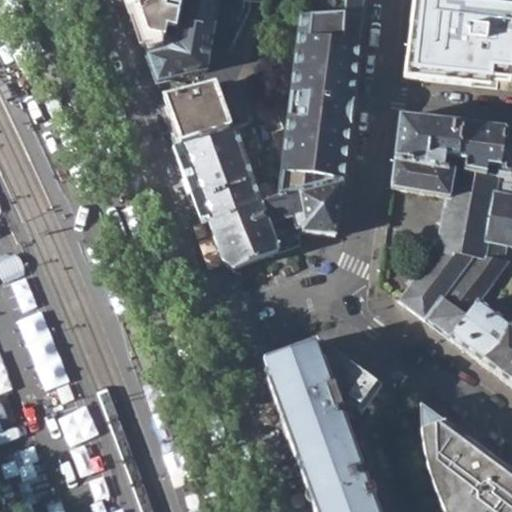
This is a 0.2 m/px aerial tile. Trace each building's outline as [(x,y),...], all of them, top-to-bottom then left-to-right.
[(126,0),(147,57),(165,50),(166,41),(172,40),(181,0),(126,0)] [(206,73),(218,0),(181,0),(172,40),(166,41),(165,50),(147,57),(156,84),(206,73)] [(343,0),(343,20),(340,44),(357,47),(362,0),(343,0)] [(413,0),(403,79),(450,84),(472,78),(490,79),(491,58),(511,60),(511,59),(511,11),(500,10),(501,0),(413,0)] [(301,21),(269,198),(274,197),(283,193),(307,183),(309,188),(340,188),(357,47),(340,44),(343,20),(301,21)] [(509,81),(511,60),(491,58),(490,79),(509,81)] [(471,87),(472,78),(450,84),(471,87)] [(163,100),(179,146),(247,125),(239,96),(236,85),(230,82),(163,100)] [(6,85),(0,87),(0,89),(6,101),(13,98),(6,85)] [(399,119),(394,163),(438,170),(440,156),(456,158),(459,126),(399,119)] [(179,146),(207,222),(267,199),(264,188),(254,189),(240,154),(244,152),(240,131),(248,130),(247,125),(179,146)] [(511,131),(459,126),(456,158),(455,162),(461,163),(459,174),(483,178),(484,169),(497,171),(496,180),(511,182),(511,131)] [(438,170),(453,173),(455,162),(456,158),(440,156),(438,170)] [(502,380),(511,387),(511,332),(475,306),(465,319),(441,302),(472,260),(483,262),(502,264),(505,249),(511,249),(511,182),(496,180),(483,178),(459,174),(453,173),(438,170),(394,163),(390,192),(444,201),(435,255),(397,302),(502,380)] [(334,238),(340,188),(309,188),(307,183),(283,193),(298,228),(297,235),(300,236),(334,238)] [(269,198),(267,199),(207,222),(222,262),(231,272),(256,263),(299,247),(300,236),(297,235),(298,228),(283,193),(274,197),(269,198)] [(441,302),(465,319),(475,306),(506,265),(502,264),(483,262),(472,260),(441,302)] [(374,511),(369,497),(372,496),(369,486),(365,487),(337,414),(349,409),(356,415),(375,387),(318,345),(259,364),(313,511),(374,511)] [(415,406),(414,433),(440,423),(415,406)] [(511,511),(511,476),(440,423),(414,433),(418,460),(429,496),(436,511),(511,511)]
